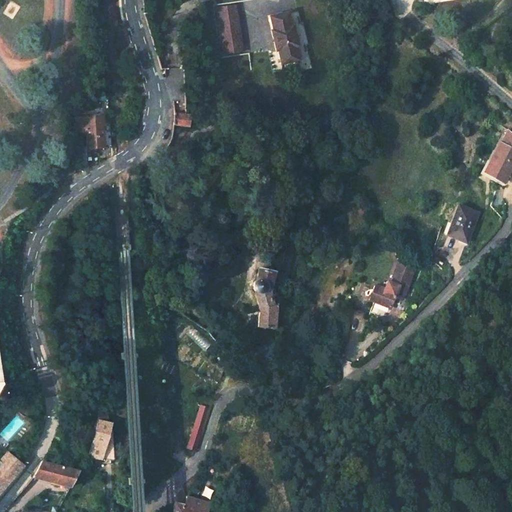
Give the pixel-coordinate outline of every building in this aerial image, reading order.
[(240,4),(220,6),(224,51),(244,49),(240,4)] [(291,13),(274,17),(276,30),(274,30),(278,50),(281,49),(283,63),(300,60),(298,46),(300,46),(296,26),(294,26),(291,13)] [(173,111),(173,125),(189,126),(190,118),(193,118),(194,113),(173,111)] [(86,131),(87,148),(103,147),(102,130),(102,116),(100,116),(92,116),(85,117),(74,117),(75,132),(86,131)] [(499,143),(484,172),(505,182),(511,168),(511,133),(508,130),(501,144),(499,143)] [(457,205),(446,234),(467,243),(478,213),(457,205)] [(289,251),(284,266),(296,269),(301,256),(289,251)] [(262,253),(261,260),(269,262),(271,255),(262,253)] [(389,286),(386,294),(382,293),(372,289),(367,304),(389,312),(393,300),(395,295),(403,298),(413,272),(396,266),(389,286)] [(259,310),(258,326),(274,328),(276,304),(274,305),(274,303),(277,302),(279,300),(277,292),(273,291),(273,288),(270,289),(275,271),(259,268),(259,278),(258,279),(257,279),(256,279),(255,280),(254,281),(253,282),(253,283),(253,285),(252,286),(253,287),(253,288),(254,289),(254,291),(255,291),(259,310)] [(3,382),(1,382),(0,384),(0,398),(3,399),(7,397),(9,394),(9,392),(10,390),(9,386),(8,385),(6,383),(3,382)] [(107,421),(101,404),(96,405),(98,419),(107,421)] [(200,405),(187,447),(197,452),(210,408),(200,405)] [(110,429),(111,422),(107,421),(98,419),(90,448),(89,456),(114,460),(112,429),(110,429)] [(0,491),(23,466),(6,452),(0,459),(0,491)] [(70,487),(79,470),(41,460),(32,477),(70,487)] [(174,503),(172,511),(206,511),(209,503),(194,498),(196,489),(191,488),(185,496),(183,505),(174,503)]
